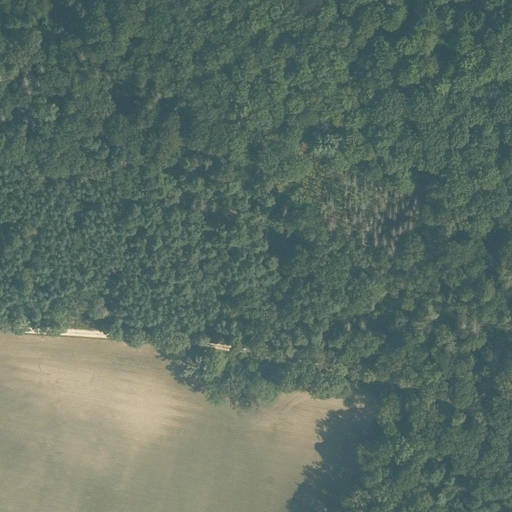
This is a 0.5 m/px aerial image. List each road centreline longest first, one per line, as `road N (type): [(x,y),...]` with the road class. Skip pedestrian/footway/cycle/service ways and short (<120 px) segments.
road 1 (track): [(0,326),(199,343),(396,378)]
road 2 (track): [(511,430),(396,378)]
